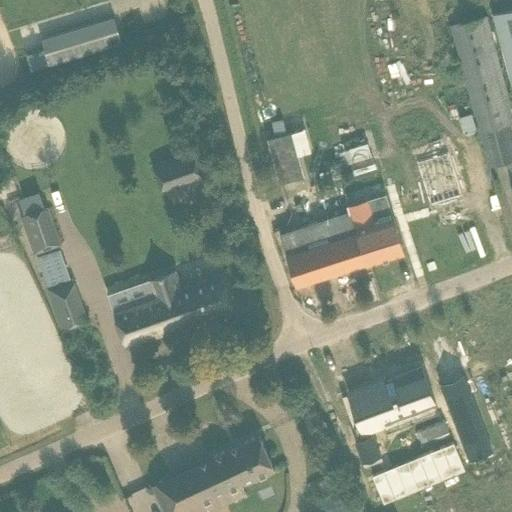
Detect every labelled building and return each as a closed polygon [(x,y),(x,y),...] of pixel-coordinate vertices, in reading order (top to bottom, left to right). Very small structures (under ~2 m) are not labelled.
[(511,113),(485,15),(450,25),(483,145),(489,164),(508,158),(511,168),(511,177),(510,178),(511,184),(511,138),(508,123),(511,122),(511,113)] [(114,16),(41,38),(49,65),(122,43),(114,16)] [(152,165),(160,190),(175,185),(166,160),(152,165)] [(348,205),(347,206),(349,212),(351,211),(356,228),(367,263),(404,251),(398,232),(393,215),(391,216),(385,195),(367,200),(348,206),(348,205)] [(61,245),(47,206),(21,215),(34,254),(61,245)] [(300,230),(280,237),(286,254),(285,254),(295,285),(366,263),(367,263),(356,228),(351,211),(349,212),(353,225),(329,233),(325,220),(299,228),(300,230)] [(113,311),(125,345),(232,308),(220,273),(180,287),(174,270),(147,279),(153,297),(113,311)] [(45,288),(59,329),(86,319),(73,279),(45,288)] [(385,379),(348,393),(359,423),(354,426),(359,439),(355,440),(362,460),(380,454),(372,434),(369,435),(367,430),(384,423),(382,417),(432,398),(433,398),(421,367),(393,377),(393,378),(386,381),(385,379)] [(466,380),(443,389),(467,447),(490,438),(466,380)] [(251,438),(151,485),(164,511),(207,511),(219,507),(214,496),(273,468),(257,435),(251,438)]
